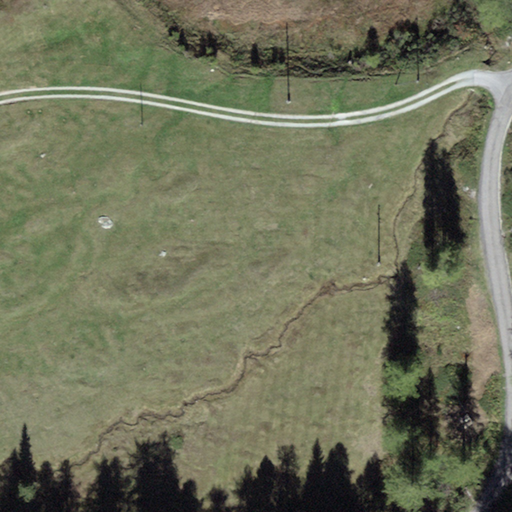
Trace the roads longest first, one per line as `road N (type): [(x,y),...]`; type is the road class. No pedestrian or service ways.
road 1 (track): [(511,94),(475,77),(394,108),(297,122),(101,95),(0,100)]
road 2 (unclassified): [(511,370),(489,204),(495,137),(511,92)]
